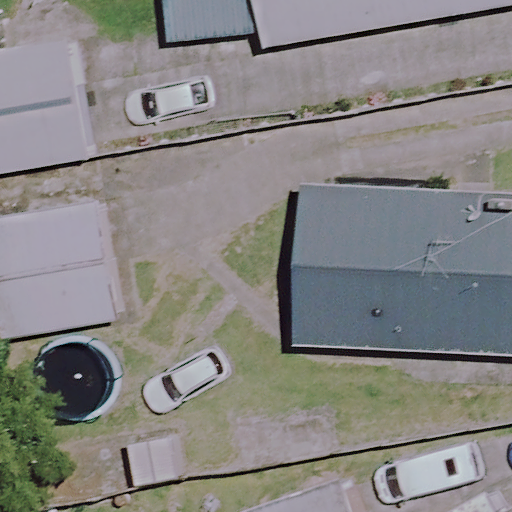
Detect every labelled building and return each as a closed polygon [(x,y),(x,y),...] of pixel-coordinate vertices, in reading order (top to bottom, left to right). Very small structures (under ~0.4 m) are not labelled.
[(511,0),(263,0),(271,46),(511,5),(511,0)] [(0,176),(92,157),(67,40),(0,54),(0,176)] [(511,191),(310,186),(305,347),(511,353),(511,191)] [(121,320),(102,206),(0,222),(0,237),(16,337),(121,320)] [(183,485),(178,443),(56,457),(61,499),(183,485)] [(357,511),(350,490),(284,511),(357,511)]
